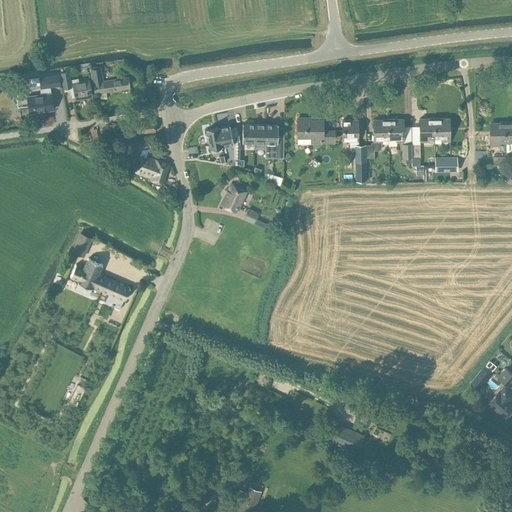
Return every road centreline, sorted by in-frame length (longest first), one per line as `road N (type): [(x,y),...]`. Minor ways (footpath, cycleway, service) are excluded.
road 1 (residential): [(511,61),(445,66),(169,118)]
road 2 (tertiary): [(67,511),(186,228)]
road 3 (tertiary): [(168,109),(166,91),(179,78),(337,53)]
road 4 (tertiary): [(337,53),(511,33)]
road 5 (unclassified): [(0,137),(168,109)]
road 6 (residential): [(206,232),(272,245),(268,254),(215,239)]
